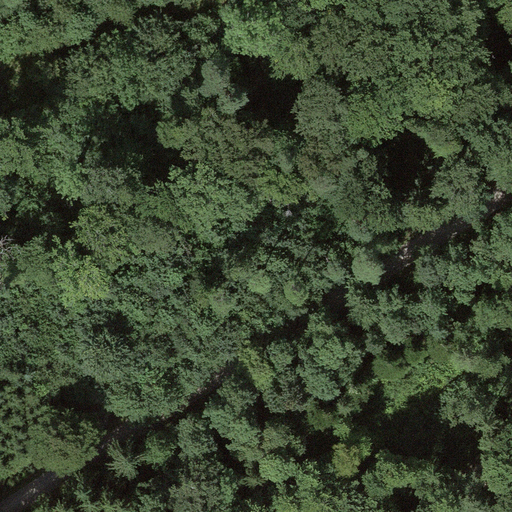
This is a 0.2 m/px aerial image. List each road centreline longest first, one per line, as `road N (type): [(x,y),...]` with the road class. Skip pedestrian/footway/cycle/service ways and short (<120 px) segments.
road 1 (track): [(511,188),(2,511)]
road 2 (track): [(197,0),(0,64)]
